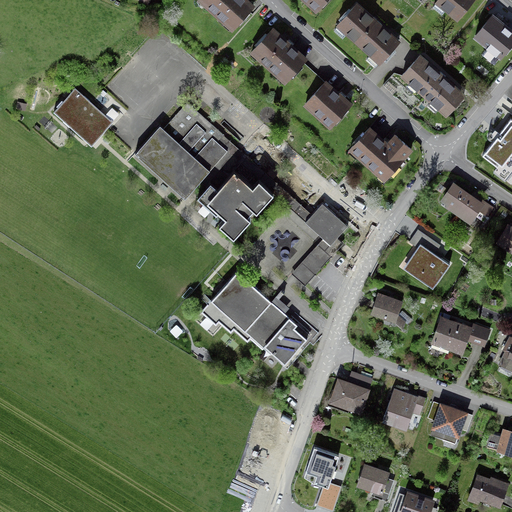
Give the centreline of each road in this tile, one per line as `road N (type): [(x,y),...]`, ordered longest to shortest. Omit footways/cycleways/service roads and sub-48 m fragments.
road 1 (residential): [(445,155),(267,0)]
road 2 (residential): [(333,346),(379,238),(445,155)]
road 3 (residential): [(333,346),(511,409)]
road 4 (residential): [(275,508),(333,346)]
